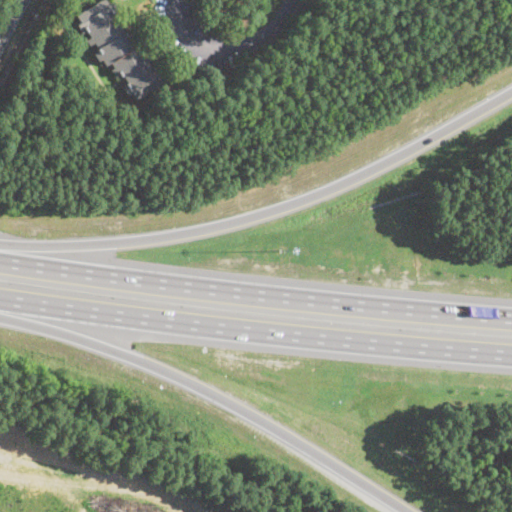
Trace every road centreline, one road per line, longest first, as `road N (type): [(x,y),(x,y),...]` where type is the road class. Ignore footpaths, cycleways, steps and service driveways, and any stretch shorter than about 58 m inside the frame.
road 1 (motorway): [(511,90),(368,171),(255,215),(126,240),(0,243)]
road 2 (motorway): [(0,292),(511,351)]
road 3 (motorway): [(511,313),(226,289),(0,259)]
road 4 (motorway): [(0,306),(199,385),(407,511)]
